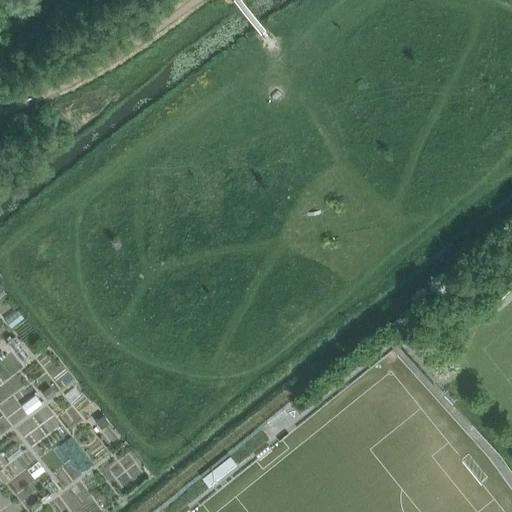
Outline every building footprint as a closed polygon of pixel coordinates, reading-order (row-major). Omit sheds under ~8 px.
[(18,307),(4,311),(8,324),(23,320),(18,307)] [(15,331),(4,338),(18,359),(29,352),(15,331)] [(50,387),(43,393),(48,399),(55,394),(50,387)] [(25,410),(41,400),(35,391),(19,400),(25,410)] [(103,415),(96,421),(102,429),(109,423),(103,415)] [(208,483),(237,467),(231,455),(201,471),(208,483)]
